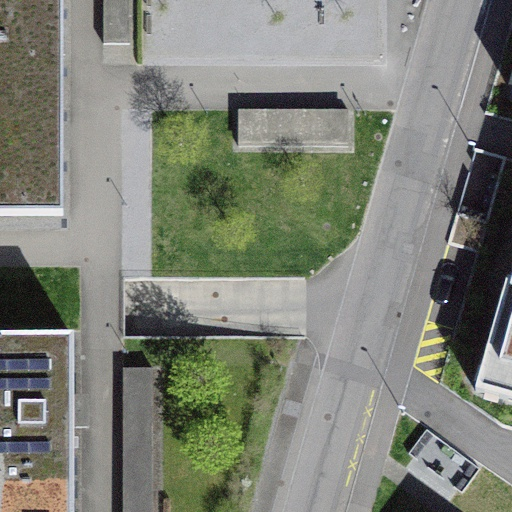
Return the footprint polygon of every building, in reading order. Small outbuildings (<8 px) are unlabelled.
[(0,0),(0,58),(63,58),(62,0),(0,0)] [(63,58),(0,58),(0,215),(63,215),(63,58)] [(353,102),(238,105),(239,145),(354,142),(353,102)] [(511,270),(480,384),(511,392),(511,270)] [(0,427),(74,427),(74,337),(0,336),(0,427)] [(0,511),(73,511),(74,427),(0,427),(0,511)]
